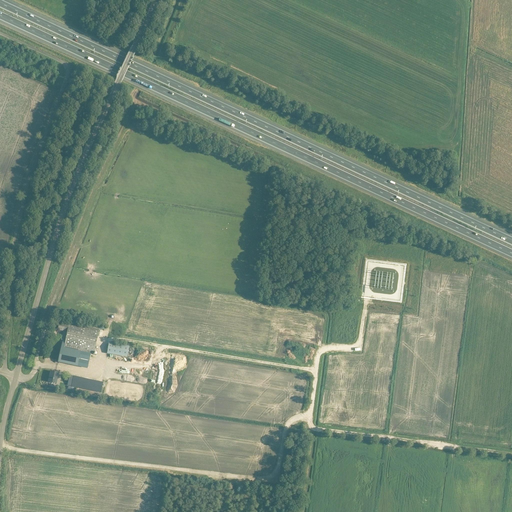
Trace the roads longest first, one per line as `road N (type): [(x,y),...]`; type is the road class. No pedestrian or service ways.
road 1 (motorway): [(0,14),(511,253)]
road 2 (motorway): [(511,240),(0,3)]
road 3 (track): [(1,446),(271,478),(288,423),(309,414),(317,355),(357,342),(365,301)]
road 4 (unclassified): [(14,376),(74,179),(155,0)]
road 5 (unclassified): [(3,370),(19,205),(67,67),(0,30)]
road 6 (track): [(309,414),(312,428),(511,453)]
road 7 (track): [(107,339),(315,370)]
road 8 (unknown): [(14,376),(44,366),(81,371),(111,359),(147,364)]
